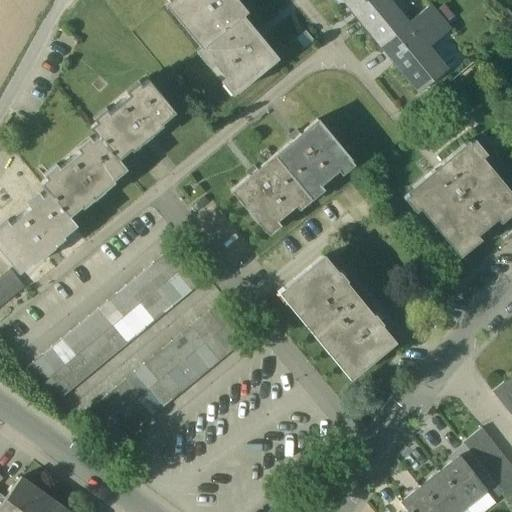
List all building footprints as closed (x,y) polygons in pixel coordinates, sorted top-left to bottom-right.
[(171,0),(169,2),(205,46),(241,17),(245,13),(235,0),(171,0)] [(348,0),(360,14),(357,17),(380,46),(384,43),(408,23),(388,0),(348,0)] [(408,23),(384,43),(398,60),(395,63),(419,92),(445,71),(423,43),(445,25),(429,6),(408,23)] [(205,46),(200,50),(236,94),(276,61),(241,17),(205,46)] [(146,80),(88,127),(97,138),(115,161),(129,150),(127,148),(138,139),(142,143),(151,136),(148,131),(159,122),(160,124),(173,114),(146,80)] [(315,122),(272,158),(305,199),(348,163),(315,122)] [(97,138),(40,184),(48,194),(66,217),(79,207),(77,205),(88,196),(92,200),(101,192),(98,188),(109,178),(111,181),(124,171),(115,161),(97,138)] [(511,204),(511,200),(464,144),(404,195),(453,254),(511,204)] [(305,199),(272,158),(229,194),(262,234),(305,199)] [(48,194),(0,233),(0,253),(17,274),(30,264),(28,261),(39,252),(43,257),(52,249),(48,245),(59,236),(61,238),(74,227),(66,217),(48,194)] [(184,269),(169,251),(161,259),(175,276),(184,269)] [(175,276),(161,259),(152,266),(166,283),(175,276)] [(335,276),(320,259),(280,292),(316,335),(356,302),(342,284),(343,283),(337,275),(335,276)] [(166,283),(152,266),(143,273),(157,291),(166,283)] [(198,287),(184,269),(175,276),(190,294),(198,287)] [(22,290),(7,271),(0,277),(0,280),(13,297),(22,290)] [(157,291),(143,273),(134,281),(148,298),(157,291)] [(190,294),(175,276),(166,283),(181,301),(190,294)] [(13,297),(0,280),(0,299),(4,304),(13,297)] [(148,298),(134,281),(124,289),(138,306),(148,298)] [(181,301),(166,283),(157,291),(172,308),(181,301)] [(138,306),(124,289),(115,296),(129,313),(138,306)] [(157,291),(148,298),(163,316),(172,308),(157,291)] [(129,313),(115,296),(106,304),(120,321),(129,313)] [(163,316),(148,298),(138,306),(153,324),(163,316)] [(356,302),(316,335),(352,378),(392,344),(377,327),(378,326),(372,317),(370,319),(356,302)] [(120,321),(106,304),(96,311),(111,329),(120,321)] [(153,324),(138,306),(129,313),(144,331),(153,324)] [(229,325),(215,308),(206,315),(220,332),(229,325)] [(111,329),(96,311),(87,319),(102,336),(111,329)] [(144,331),(129,313),(120,321),(135,339),(144,331)] [(220,332),(206,315),(197,322),(211,340),(220,332)] [(102,336),(87,319),(78,326),(92,344),(102,336)] [(120,321),(111,329),(125,346),(135,339),(120,321)] [(211,340),(197,322),(188,330),(202,347),(211,340)] [(243,343),(229,325),(220,332),(235,350),(243,343)] [(92,344),(78,326),(69,334),(83,351),(92,344)] [(125,346),(111,329),(102,336),(116,354),(125,346)] [(202,347),(188,330),(179,337),(193,354),(202,347)] [(235,350),(220,332),(211,340),(225,357),(235,350)] [(83,351),(69,334),(60,341),(74,359),(83,351)] [(116,354),(102,336),(92,344),(107,361),(116,354)] [(193,354),(179,337),(170,344),(184,362),(193,354)] [(225,357),(211,340),(202,347),(216,364),(225,357)] [(74,359),(60,341),(50,349),(64,367),(74,359)] [(107,361),(92,344),(83,351),(98,369),(107,361)] [(184,362),(170,344),(160,352),(175,369),(184,362)] [(216,364),(202,347),(193,354),(207,372),(216,364)] [(64,367),(50,349),(41,357),(55,374),(64,367)] [(98,369),(83,351),(74,359),(89,377),(98,369)] [(175,369),(160,352),(151,359),(166,377),(175,369)] [(207,372),(193,354),(184,362),(198,379),(207,372)] [(55,374),(41,357),(32,364),(46,382),(55,374)] [(89,377),(74,359),(64,367),(79,385),(89,377)] [(151,359),(142,367),(156,385),(166,377),(151,359)] [(198,379),(184,362),(175,369),(189,387),(198,379)] [(46,382),(32,364),(23,372),(37,389),(46,382)] [(79,385),(64,367),(55,374),(70,392),(79,385)] [(156,385),(142,367),(133,374),(147,392),(156,385)] [(175,369),(166,377),(180,394),(189,387),(175,369)] [(70,392),(55,374),(46,382),(61,400),(70,392)] [(147,392),(133,374),(124,382),(138,399),(147,392)] [(166,377),(156,385),(170,402),(180,394),(166,377)] [(511,379),(510,377),(491,392),(511,418),(511,379)] [(61,400),(46,382),(37,389),(52,407),(61,400)] [(138,399),(124,382),(114,390),(128,407),(138,399)] [(170,402),(156,385),(147,392),(161,409),(170,402)] [(128,407),(114,390),(105,397),(119,415),(128,407)] [(161,409),(147,392),(138,399),(152,417),(161,409)] [(119,415),(105,397),(95,405),(110,422),(119,415)] [(152,417),(138,399),(128,407),(142,425),(152,417)] [(110,422),(95,405),(86,412),(101,430),(110,422)] [(142,425),(128,407),(119,415),(133,432),(142,425)] [(133,432),(119,415),(110,422),(124,440),(133,432)] [(124,440),(110,422),(101,430),(115,447),(124,440)] [(511,468),(480,428),(462,443),(467,450),(493,483),(511,506),(511,468)] [(493,483),(467,450),(457,457),(484,491),(493,483)] [(484,491),(457,457),(438,473),(464,506),(484,491)] [(456,511),(464,506),(438,473),(419,488),(438,511),(456,511)] [(4,499),(0,504),(0,511),(45,511),(53,501),(20,477),(4,499)] [(438,511),(419,488),(400,503),(407,511),(438,511)] [(67,511),(53,501),(45,511),(67,511)]
